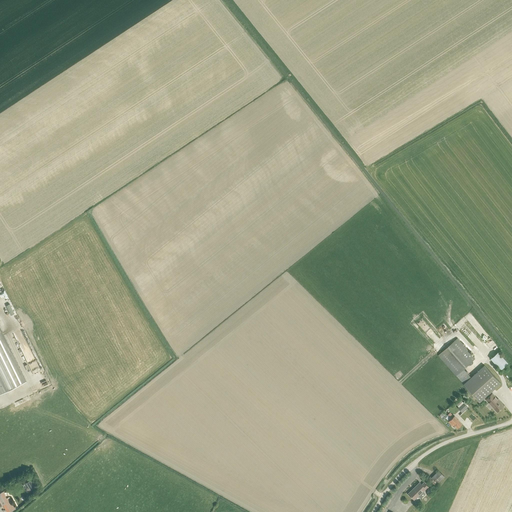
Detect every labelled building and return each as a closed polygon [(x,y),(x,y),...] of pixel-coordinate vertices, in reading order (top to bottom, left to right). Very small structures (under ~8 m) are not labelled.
[(1,298),(8,311),(13,309),(6,296),(1,298)] [(0,338),(0,397),(24,387),(0,338)] [(475,358),(457,338),(438,355),(463,384),(472,376),(464,367),(475,358)] [(490,358),(500,370),(508,363),(498,352),(490,358)] [(484,365),(472,376),(463,384),(479,402),(500,383),(484,365)] [(497,412),(503,406),(492,393),(486,399),(497,412)] [(463,403),(458,408),(462,412),(467,407),(463,403)] [(454,425),(457,428),(462,424),(454,416),(448,421),(453,426),(454,425)] [(430,479),(435,485),(444,476),(439,470),(430,479)] [(31,481),(26,483),(30,490),(35,487),(31,481)] [(414,500),(418,496),(421,498),(425,494),(423,491),(426,489),(427,490),(429,488),(424,482),(422,484),(420,482),(408,493),(414,500)] [(0,505),(5,503),(10,511),(16,508),(9,497),(4,500),(0,493),(0,505)]
